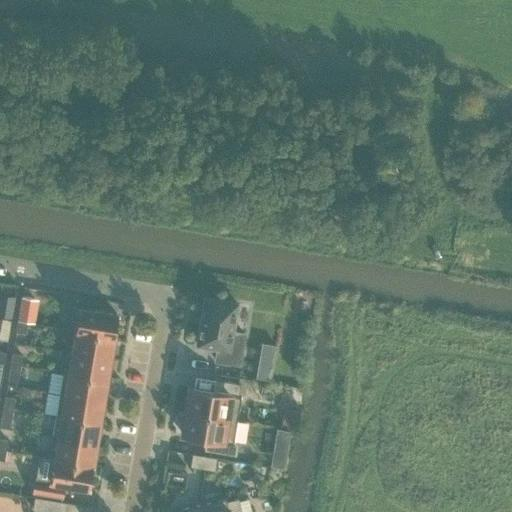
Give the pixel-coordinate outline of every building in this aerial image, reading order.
[(2,294),(0,305),(0,315),(13,318),(14,310),(16,297),(2,294)] [(35,298),(23,296),(19,320),(31,322),(35,298)] [(233,332),(238,303),(206,298),(198,345),(219,348),(217,360),(240,364),(245,334),(233,332)] [(113,337),(117,314),(75,307),(71,330),(78,332),(113,337)] [(12,320),(2,318),(1,328),(11,330),(12,320)] [(28,323),(18,321),(17,331),(27,333),(28,323)] [(473,321),(470,342),(482,344),(486,323),(473,321)] [(386,329),(382,351),(425,359),(429,337),(386,329)] [(110,357),(113,337),(78,332),(75,352),(110,357)] [(368,371),(366,385),(390,389),(393,376),(422,381),(425,359),(382,351),(378,372),(368,371)] [(107,379),(110,357),(75,352),(71,373),(107,379)] [(23,355),(13,354),(11,364),(21,365),(23,355)] [(21,365),(11,364),(9,380),(19,381),(21,365)] [(267,379),(269,369),(259,367),(257,377),(267,379)] [(488,367),(483,392),(496,394),(491,424),(511,427),(511,382),(500,380),(502,370),(488,367)] [(107,379),(71,373),(64,372),(61,391),(103,398),(107,379)] [(239,396),(241,384),(217,380),(215,392),(191,388),(187,410),(238,418),(242,396),(239,396)] [(100,418),(103,398),(61,391),(58,411),(100,418)] [(16,398),(6,396),(4,406),(14,408),(16,398)] [(3,416),(1,428),(11,429),(13,418),(14,408),(4,406),(3,416)] [(362,407),(359,420),(370,422),(366,443),(410,451),(410,449),(414,428),(384,423),(387,411),(362,407)] [(297,410),(285,408),(282,426),(294,428),(297,410)] [(234,441),(238,418),(187,410),(184,434),(207,438),(205,450),(237,455),(239,442),(234,441)] [(96,441),(100,418),(58,411),(54,435),(96,441)] [(277,442),(291,444),(293,431),(279,428),(277,442)] [(96,441),(54,435),(50,458),(93,464),(96,441)] [(9,440),(0,438),(0,449),(7,450),(9,440)] [(352,463),(350,476),(375,481),(377,468),(406,473),(409,453),(410,451),(366,443),(363,464),(352,463)] [(215,470),(217,458),(194,454),(192,466),(215,470)] [(92,465),(93,464),(50,458),(41,456),(35,493),(63,497),(65,484),(89,488),(92,465)] [(217,485),(219,475),(196,469),(194,480),(217,485)] [(65,511),(67,503),(36,498),(34,509),(51,511),(65,511)] [(242,511),(239,499),(227,502),(227,498),(205,503),(206,511),(242,511)] [(349,511),(342,511),(386,511),(388,504),(361,500),(358,511),(349,511)] [(206,511),(205,503),(181,509),(181,511),(206,511)]
